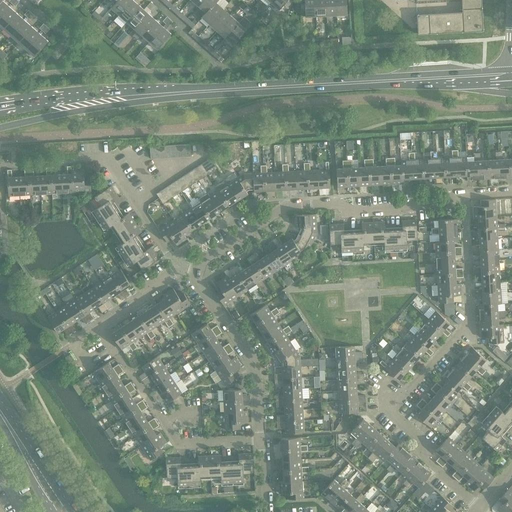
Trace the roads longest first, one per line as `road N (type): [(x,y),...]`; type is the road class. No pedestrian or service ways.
road 1 (secondary): [(99,101),(510,76)]
road 2 (residential): [(198,270),(287,206),(337,204),(357,212),(511,193)]
road 3 (residential): [(478,508),(421,457),(430,448),(389,412),(471,317),(470,300)]
road 4 (residential): [(263,439),(177,443),(100,326)]
road 5 (residential): [(263,439),(256,370),(198,282),(198,270)]
road 6 (residential): [(179,269),(109,162),(81,162)]
